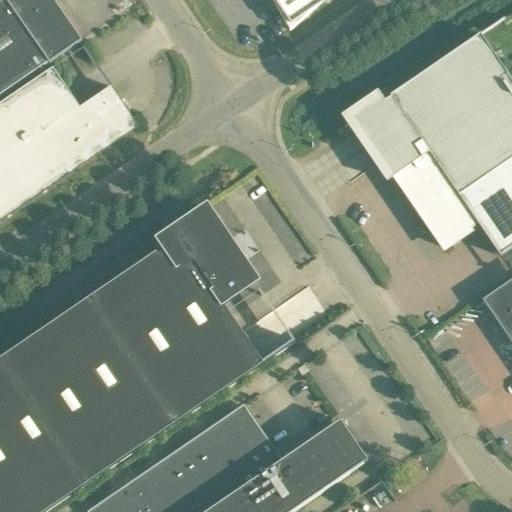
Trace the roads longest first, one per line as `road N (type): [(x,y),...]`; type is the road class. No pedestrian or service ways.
road 1 (unclassified): [(511,497),(471,457),(233,109)]
road 2 (unclassified): [(0,269),(233,109)]
road 3 (unclassified): [(233,109),(393,0)]
road 4 (unclassified): [(233,109),(157,0)]
